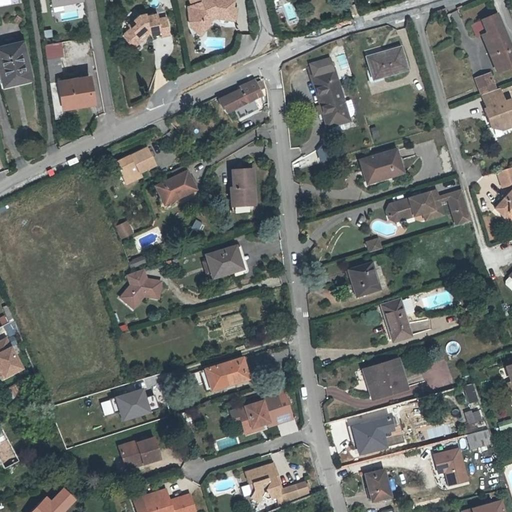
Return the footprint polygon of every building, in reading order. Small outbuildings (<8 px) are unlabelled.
[(221,15),(237,18),(239,5),(236,5),(236,0),(193,0),(195,3),(197,9),(191,15),(193,23),(201,22),(207,27),(213,19),(211,15),(219,11),(221,15)] [(147,13),(141,14),(130,24),(132,27),(126,34),(125,37),(135,47),(143,39),(140,35),(149,27),(151,32),(154,34),(163,32),(163,36),(172,34),(168,17),(160,18),(158,13),(148,16),(147,13)] [(502,27),(500,24),(497,15),(483,21),(501,70),(511,65),(511,52),(502,28),(502,27)] [(204,32),(207,27),(201,22),(193,23),(204,32)] [(143,39),(151,32),(149,27),(140,35),(143,39)] [(0,47),(0,57),(6,85),(33,78),(26,41),(0,47)] [(44,44),(46,59),(63,56),(61,41),(44,44)] [(399,47),(382,52),(382,53),(366,58),(372,79),(405,69),(399,47)] [(47,61),(49,81),(56,80),(55,70),(61,70),(60,60),(47,61)] [(326,127),(348,121),(345,110),(343,102),(332,60),(310,67),(326,127)] [(480,94),(494,89),(488,72),(474,78),(480,94)] [(94,100),(90,75),(51,81),(57,117),(78,113),(76,103),(94,100)] [(242,90),(256,83),(254,80),(240,86),(242,90)] [(218,96),(220,100),(224,109),(226,113),(234,109),(238,118),(259,108),(254,99),(257,97),(255,93),(259,90),(263,89),(260,81),(256,83),(242,90),(231,95),(230,93),(228,92),(218,96)] [(508,123),(511,121),(511,103),(510,99),(503,102),(498,87),(494,89),(480,94),(485,108),(483,109),(490,127),(491,126),(499,123),(508,123)] [(224,109),(220,100),(215,103),(219,112),(224,109)] [(350,100),(343,102),(345,110),(352,108),(350,100)] [(125,181),(140,174),(155,167),(146,149),(117,164),(125,181)] [(394,150),(359,160),(362,170),(365,170),(369,181),(401,172),(394,150)] [(511,212),(511,165),(496,171),(501,186),(508,184),(509,185),(511,187),(502,198),(493,208),(502,216),(504,213),(511,213),(511,212)] [(184,166),(172,172),(175,178),(187,172),(184,166)] [(250,189),(255,188),(254,170),(233,171),(234,189),(232,189),(233,207),(253,206),(252,194),(250,193),(250,189)] [(156,187),(164,204),(195,190),(187,172),(175,178),(156,187)] [(142,178),(140,174),(125,181),(128,185),(142,178)] [(511,187),(509,185),(500,196),(502,198),(511,187)] [(256,206),(255,188),(250,189),(250,193),(252,194),(253,206),(233,207),(233,213),(253,212),(253,206),(256,206)] [(461,190),(437,197),(438,201),(447,198),(447,196),(461,192),(461,190)] [(413,215),(422,212),(424,219),(442,214),(438,201),(437,197),(436,193),(432,191),(417,195),(418,198),(409,200),(408,198),(389,204),(386,210),(388,217),(411,211),(413,215)] [(461,192),(447,196),(447,198),(455,225),(470,221),(461,192)] [(394,221),(413,215),(411,211),(388,217),(394,221)] [(504,213),(502,216),(510,223),(511,219),(511,212),(511,213),(504,213)] [(127,219),(113,226),(119,239),(133,233),(127,219)] [(368,253),(382,248),(378,237),(364,242),(368,253)] [(208,257),(215,278),(244,268),(237,246),(208,257)] [(355,297),(379,289),(371,262),(347,269),(355,297)] [(143,269),(127,275),(131,285),(120,298),(133,308),(144,296),(158,298),(161,282),(147,279),(143,269)] [(468,288),(464,289),(467,301),(472,300),(468,288)] [(464,289),(457,291),(460,303),(467,301),(464,289)] [(408,298),(399,301),(402,315),(412,312),(408,298)] [(391,341),(408,336),(402,315),(399,301),(398,300),(381,306),(391,341)] [(4,379),(23,369),(5,336),(0,338),(0,378),(1,381),(5,380),(4,379)] [(230,382),(230,385),(249,379),(242,358),(205,370),(211,391),(222,387),(221,384),(230,382)] [(371,398),(405,388),(396,361),(363,370),(371,398)] [(468,403),(477,401),(472,383),(463,386),(468,403)] [(119,421),(158,410),(154,394),(144,396),(142,388),(112,396),(119,421)] [(244,430),(262,425),(269,423),(270,427),(285,422),(276,395),(260,400),(261,402),(238,410),(244,430)] [(469,424),(475,423),(472,412),(465,413),(469,424)] [(388,418),(355,426),(358,440),(355,441),(358,452),(385,446),(381,432),(391,429),(388,418)] [(498,429),(511,425),(511,422),(511,419),(497,423),(498,429)] [(0,459),(5,468),(19,460),(0,424),(0,459)] [(264,428),(262,425),(244,430),(245,434),(264,428)] [(493,443),(490,433),(489,430),(466,436),(469,449),(493,443)] [(141,461),(142,464),(159,459),(153,440),(136,445),(135,442),(118,448),(124,466),(141,461)] [(431,453),(435,475),(443,473),(446,487),(468,482),(460,447),(431,453)] [(125,469),(142,464),(141,461),(124,466),(125,469)] [(268,494),(270,498),(279,495),(283,506),(299,499),(295,485),(281,489),(278,482),(275,483),(273,476),(276,475),(272,463),(244,472),(248,484),(251,483),(253,490),(250,496),(259,501),(261,496),(263,492),(268,494)] [(371,501),(390,497),(383,470),(364,474),(371,501)] [(194,511),(190,496),(175,500),(176,503),(171,505),(166,490),(143,498),(147,511),(155,511),(157,511),(194,511)] [(147,511),(143,498),(135,500),(138,511),(147,511)] [(60,511),(47,499),(34,511),(60,511)] [(504,511),(501,500),(459,511),(504,511)]
